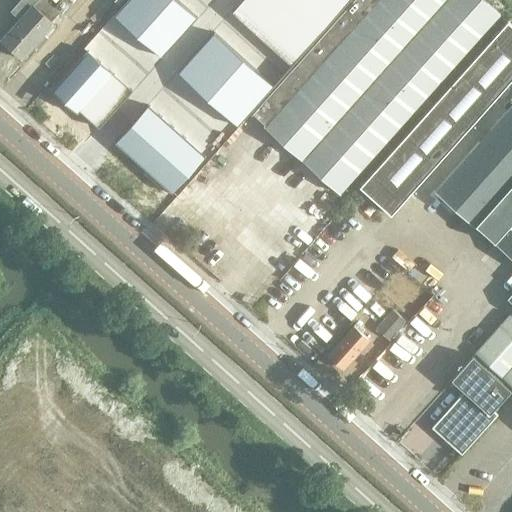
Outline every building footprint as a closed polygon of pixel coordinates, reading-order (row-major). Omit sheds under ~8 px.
[(22,59),(54,23),(62,14),(45,0),(21,0),(12,10),(21,18),(1,40),(22,59)] [(178,0),(126,0),(113,15),(161,58),(198,17),(178,0)] [(241,0),(231,12),(292,65),(350,0),(241,0)] [(340,193),(500,14),(483,0),(352,0),(253,112),(267,125),(265,127),(340,193)] [(511,25),(507,21),(360,187),(392,215),(511,80),(511,25)] [(214,31),(178,72),(238,125),(250,112),(274,85),(214,31)] [(87,50),(51,90),(78,113),(80,111),(99,127),(132,90),(87,50)] [(149,104),(115,142),(144,168),(172,193),(205,155),(149,104)] [(511,105),(437,190),(511,255),(511,293),(509,297),(511,299),(511,105)] [(376,328),(390,340),(406,321),(392,309),(376,328)] [(511,314),(510,313),(474,353),(511,386),(511,314)] [(342,368),(368,339),(361,333),(364,329),(355,321),(352,326),(353,327),(328,355),(342,368)] [(462,389),(430,426),(461,454),(497,414),(493,410),(511,390),(473,355),(451,379),(462,389)]
